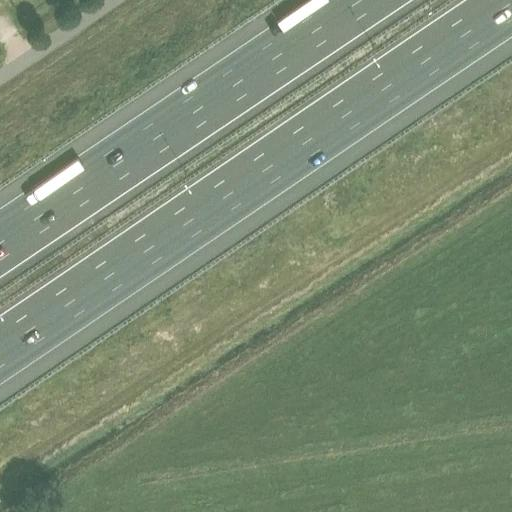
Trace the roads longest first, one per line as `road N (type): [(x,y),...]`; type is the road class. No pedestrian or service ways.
road 1 (motorway): [(0,348),(511,2)]
road 2 (motorway): [(362,0),(0,243)]
road 3 (unclassified): [(0,75),(112,0)]
